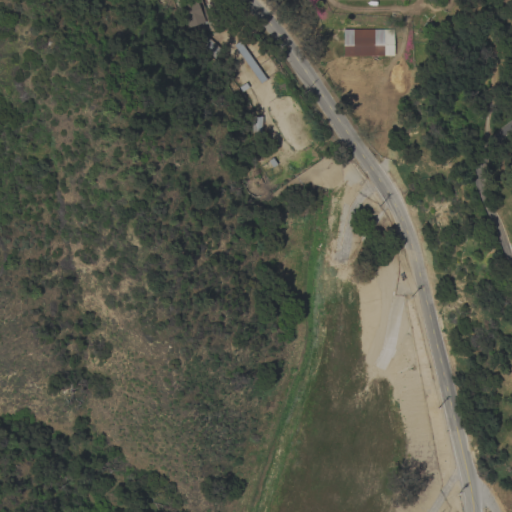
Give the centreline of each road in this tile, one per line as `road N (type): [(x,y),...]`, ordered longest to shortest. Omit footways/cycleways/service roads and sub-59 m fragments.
road 1 (tertiary): [(474,511),(403,221),(281,34),(250,0)]
road 2 (residential): [(511,263),(473,178),(511,121)]
